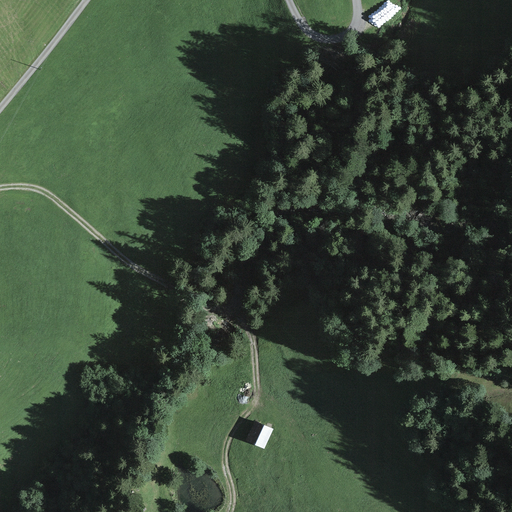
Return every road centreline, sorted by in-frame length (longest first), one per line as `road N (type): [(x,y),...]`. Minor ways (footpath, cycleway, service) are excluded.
road 1 (track): [(0,187),(38,188),(145,273),(246,323),(256,388),(225,450),(230,511)]
road 2 (track): [(0,108),(86,0)]
